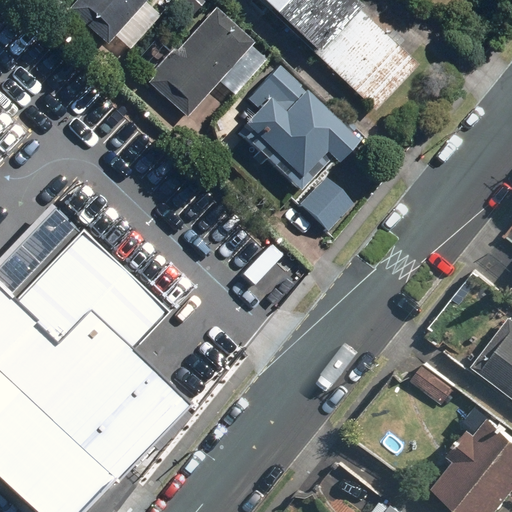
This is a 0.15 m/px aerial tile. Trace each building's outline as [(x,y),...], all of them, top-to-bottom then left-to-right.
[(141,5),(145,0),(72,0),(61,13),(102,49),(110,41),(124,53),(155,18),(141,5)] [(241,0),(306,64),(309,61),(352,17),(334,0),(241,0)] [(251,55),(244,48),(246,46),(206,11),(141,85),(181,121),(213,85),(229,99),(266,57),(256,49),(251,55)] [(412,69),(355,14),(352,17),(309,61),(366,116),(412,69)] [(327,169),(350,146),(272,70),(242,100),(253,111),(234,130),(289,184),(315,157),(327,169)] [(349,207),(319,178),(293,206),(322,234),(349,207)] [(140,287),(57,211),(0,272),(0,487),(26,511),(31,511),(157,377),(102,328),(140,287)] [(511,316),(509,314),(469,367),(511,399),(511,316)] [(452,459),(429,490),(457,511),(492,511),(511,486),(511,435),(485,415),(470,435),(464,430),(446,454),(452,459)] [(400,511),(385,501),(376,511),(400,511)]
